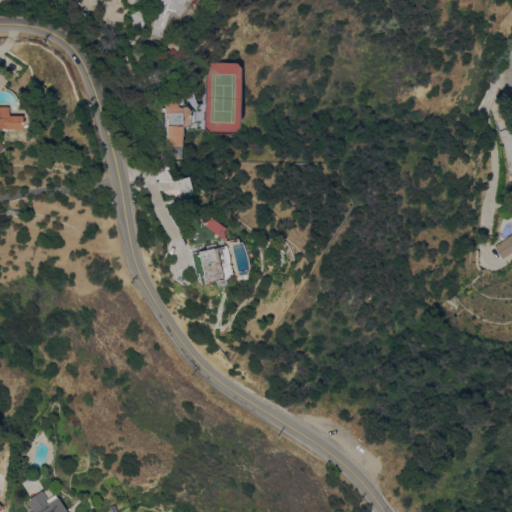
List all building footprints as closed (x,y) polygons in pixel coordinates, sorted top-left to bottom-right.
[(153,6),(151,4),(153,0),(199,0),(197,3),(193,0),(191,0),(178,20),(175,18),(172,16),(170,17),(168,18),(168,20),(161,43),(144,38),(153,6)] [(126,28),(127,18),(142,21),(140,30),(132,29),(126,28)] [(140,36),(146,42),(139,49),(133,43),(137,39),(140,36)] [(164,147),(165,127),(162,127),(163,112),(160,112),(160,108),(163,108),(163,98),(175,98),(175,96),(179,96),(181,98),(182,104),(186,104),(186,92),(192,93),(196,104),(201,104),(201,109),(204,109),(204,128),(193,128),(193,131),(181,131),(180,147),(164,147)] [(0,129),(0,118),(5,119),(5,116),(21,117),(21,130),(0,129)] [(511,170),(508,169),(511,164),(499,132),(511,126),(511,170)] [(175,198),(163,191),(153,173),(163,167),(172,181),(175,180),(187,177),(192,195),(180,198),(180,197),(175,198)] [(511,253),(503,259),(495,247),(511,235),(511,253)] [(197,274),(194,275),(189,254),(205,250),(204,246),(213,244),(214,248),(224,246),(231,278),(224,279),(225,284),(222,285),(221,280),(199,285),(197,274)] [(34,511),(27,501),(43,491),(48,499),(56,495),(66,511),(34,511)]
